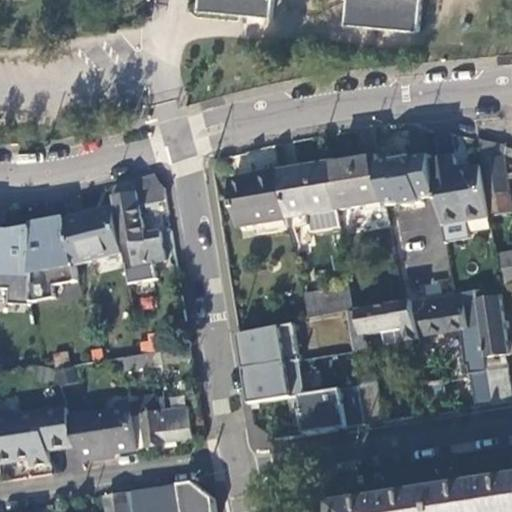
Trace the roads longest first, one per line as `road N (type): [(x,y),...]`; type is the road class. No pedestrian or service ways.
road 1 (residential): [(511,92),(336,109),(179,140)]
road 2 (residential): [(179,140),(233,465)]
road 3 (residential): [(511,428),(233,465)]
road 4 (residential): [(0,499),(233,465)]
road 5 (residential): [(179,140),(36,176),(0,174)]
road 6 (unknown): [(179,140),(168,0)]
